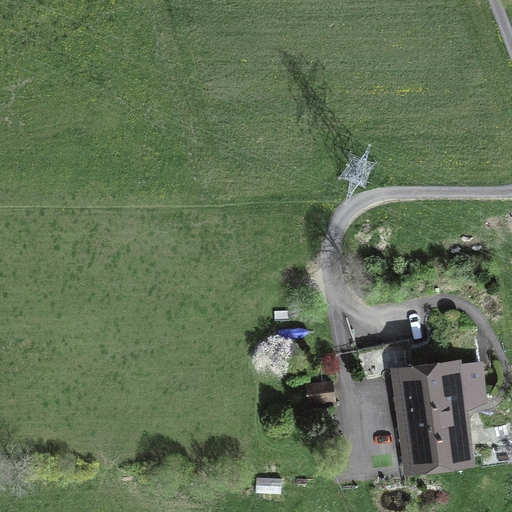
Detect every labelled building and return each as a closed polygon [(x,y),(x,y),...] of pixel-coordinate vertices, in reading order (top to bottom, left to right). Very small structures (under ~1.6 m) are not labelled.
[(357,349),(362,376),(413,366),(409,338),(357,349)] [(480,362),(406,372),(411,409),(400,410),(404,443),(415,441),(417,464),(460,459),(453,407),(467,405),(470,403),(485,401),(480,362)] [(332,382),(308,386),(310,402),(334,399),(332,382)] [(299,408),(299,419),(332,419),(332,408),(299,408)] [(256,478),(256,493),(281,493),(282,478),(256,478)]
